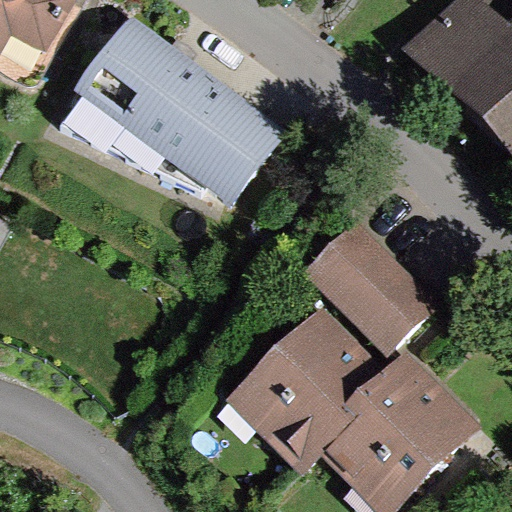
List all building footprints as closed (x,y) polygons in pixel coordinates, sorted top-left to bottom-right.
[(0,0),(0,61),(29,79),(77,0),(0,0)] [(482,0),(448,0),(401,45),(511,163),(511,16),(504,23),(482,0)] [(265,147),(121,35),(59,114),(203,226),(265,147)] [(0,232),(10,213),(0,208),(0,232)] [(320,439),(386,507),(474,423),(396,341),(437,301),(352,213),(297,266),(328,298),(229,392),(296,462),(320,439)]
